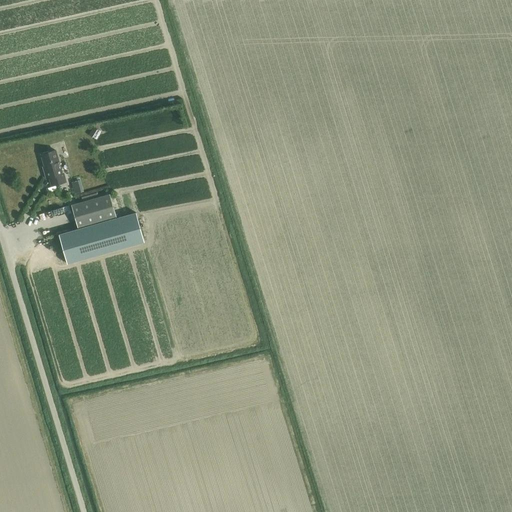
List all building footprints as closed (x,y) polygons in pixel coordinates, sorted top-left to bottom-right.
[(98,129),(93,136),(97,139),(102,131),(98,129)] [(63,183),(61,175),(59,176),(52,152),(45,155),(45,156),(38,158),(43,173),(41,174),(44,181),(46,181),(49,188),(63,183)] [(79,179),(71,182),(74,193),(83,191),(79,179)] [(69,207),(77,229),(115,217),(108,194),(69,207)] [(77,229),(62,234),(70,260),(139,240),(131,212),(115,217),(77,229)]
